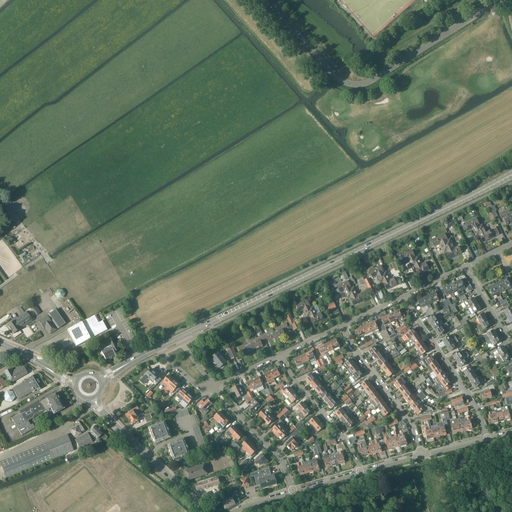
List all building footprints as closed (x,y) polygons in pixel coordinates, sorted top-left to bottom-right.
[(490,202),(487,203),(490,208),(489,208),(495,219),(498,218),(495,212),(496,211),(494,206),(493,206),(492,206),(490,202)] [(509,210),(499,214),(501,218),(503,218),(507,225),(511,222),(511,216),(510,212),(509,210)] [(478,231),(477,228),(480,226),(476,218),(458,227),(461,232),(466,230),(465,230),(468,228),(469,230),(472,229),(476,236),(479,235),(482,234),(480,231),(479,230),(478,231)] [(486,232),(483,228),(482,225),(480,226),(477,228),(478,231),(479,230),(480,231),(482,234),(479,235),(482,243),(493,237),(489,230),(486,232)] [(449,251),(444,242),(447,240),(444,234),(432,240),(435,246),(439,245),(444,254),(446,253),(446,252),(449,251)] [(454,248),(452,243),(450,239),(447,240),(444,242),(449,251),(446,252),(446,253),(449,259),(461,253),(458,246),(454,248)] [(412,260),(415,258),(411,250),(401,255),(401,256),(398,257),(400,261),(403,260),(404,262),(408,261),(412,268),(414,267),(417,265),(416,263),(415,263),(414,262),(413,262),(412,260)] [(421,265),(419,260),(418,257),(415,258),(412,260),(413,262),(414,262),(415,263),(416,263),(417,265),(414,267),(418,275),(428,269),(425,263),(421,265)] [(382,278),(381,275),(384,274),(380,266),(370,270),(373,277),(376,276),(380,283),(382,282),(385,281),(384,278),(383,278),(383,277),(382,278)] [(389,280),(387,276),(386,272),(384,274),(381,275),(382,278),(383,277),(383,278),(384,278),(385,281),(382,282),(386,290),(397,285),(393,278),(389,280)] [(369,278),(365,280),(372,295),(376,293),(369,278)] [(506,279),(504,280),(501,282),(505,291),(511,288),(507,279),(506,279)] [(458,295),(459,298),(464,295),(461,288),(464,287),(461,280),(455,283),(458,290),(460,294),(458,295)] [(349,293),(348,290),(351,289),(347,281),(337,286),(340,293),(344,291),(347,299),(353,296),(352,293),(351,294),(350,292),(349,293)] [(500,282),(498,283),(495,285),(499,294),(505,291),(501,282),(500,282)] [(452,292),(458,290),(455,283),(449,286),(452,292)] [(499,294),(495,285),(492,286),(489,287),(489,288),(493,297),(499,294)] [(454,296),(452,292),(449,286),(443,289),(446,295),(450,294),(451,297),(454,296)] [(357,295),(355,291),(353,288),(351,289),(348,290),(349,293),(350,292),(351,294),(352,293),(353,296),(347,299),(351,305),(353,304),(353,305),(364,300),(361,293),(357,295)] [(434,293),(434,292),(432,294),(429,295),(432,302),(434,306),(437,304),(435,301),(438,299),(436,296),(436,295),(435,293),(434,293)] [(428,296),(428,295),(426,297),(423,298),(426,305),(432,302),(429,295),(428,296)] [(426,305),(423,298),(420,300),(417,301),(418,304),(418,305),(419,305),(424,315),(427,313),(428,315),(431,314),(428,309),(426,305)] [(469,308),(477,304),(473,298),(467,302),(467,301),(464,302),(467,306),(466,307),(467,309),(469,308)] [(445,300),(444,299),(442,300),(443,302),(445,307),(447,306),(451,304),(448,299),(445,300)] [(308,312),(307,309),(310,308),(306,300),(296,305),(299,312),(303,310),(306,317),(309,316),(312,315),(311,312),(310,313),(309,311),(308,312)] [(333,302),(326,305),(327,307),(329,311),(333,309),(334,310),(335,313),(338,312),(336,308),(333,302)] [(472,314),(475,313),(480,309),(477,304),(469,308),(472,314)] [(507,317),(511,314),(511,306),(504,312),(503,312),(505,315),(506,315),(507,317)] [(316,314),(314,311),(313,307),(310,308),(307,309),(308,312),(309,311),(310,313),(311,312),(312,315),(309,316),(313,324),(323,319),(320,313),(316,314)] [(56,309),(48,315),(58,329),(66,323),(56,309)] [(400,314),(398,310),(393,313),(396,320),(402,317),(403,319),(405,318),(403,312),(400,314)] [(28,323),(32,320),(26,312),(7,325),(13,333),(28,323)] [(391,322),(396,320),(393,313),(388,316),(391,322)] [(438,317),(436,314),(428,320),(432,325),(438,321),(442,318),(440,316),(438,317)] [(480,324),(486,320),(483,314),(477,318),(480,324)] [(294,323),(290,315),(286,317),(290,325),(287,327),(286,323),(275,329),(276,331),(273,332),(277,339),(290,333),(288,328),(293,326),(294,330),(300,327),(297,322),(294,323)] [(56,330),(47,316),(39,321),(44,329),(45,327),(50,334),(56,330)] [(71,328),(68,330),(76,346),(90,339),(93,338),(97,335),(103,332),(107,330),(102,321),(98,323),(96,320),(94,316),(90,318),(81,322),(77,325),(71,328)] [(381,319),(383,324),(385,328),(392,324),(391,322),(388,316),(381,319)] [(455,328),(460,325),(459,322),(455,317),(452,319),(456,324),(453,326),(455,328)] [(480,331),(484,329),(490,325),(486,320),(480,324),(477,326),(478,329),(480,331)] [(436,331),(442,326),(438,321),(432,325),(436,331)] [(372,334),(378,331),(374,322),(368,325),(371,331),(372,334)] [(439,336),(447,330),(446,327),(448,326),(446,323),(442,326),(436,331),(439,336)] [(365,334),(371,331),(368,325),(362,327),(365,334)] [(360,337),(365,334),(362,327),(356,330),(360,337)] [(407,341),(409,340),(417,335),(413,329),(404,335),(405,335),(403,336),(406,340),(407,341)] [(273,332),(272,331),(262,335),(265,341),(268,339),(270,342),(277,339),(273,332)] [(490,340),(496,336),(493,331),(487,334),(490,340)] [(265,341),(262,335),(256,338),(255,337),(251,339),(252,342),(256,349),(263,346),(261,342),(265,341)] [(412,345),(414,344),(420,340),(417,335),(409,340),(412,345)] [(443,341),(446,346),(452,342),(457,339),(455,336),(453,338),(451,335),(449,337),(443,341)] [(494,345),(500,342),(496,336),(490,340),(486,342),(487,345),(492,343),(494,345)] [(105,360),(115,355),(113,352),(117,350),(112,338),(108,340),(111,347),(101,352),(105,360)] [(456,344),(459,342),(457,339),(452,342),(446,346),(450,351),(456,347),(458,346),(456,344)] [(333,349),(339,347),(336,340),(330,342),(333,349)] [(418,349),(424,345),(420,340),(414,344),(418,349)] [(256,349),(252,342),(244,346),(244,345),(239,347),(241,351),(246,349),(248,353),(256,349)] [(327,352),(333,349),(330,342),(324,345),(327,352)] [(322,357),(328,354),(327,352),(324,345),(318,348),(322,357)] [(381,348),(379,346),(377,345),(375,347),(374,347),(372,349),(371,348),(368,350),(369,351),(373,357),(379,352),(381,351),(381,348)] [(420,356),(428,351),(424,345),(418,349),(416,351),(420,356)] [(503,347),(503,346),(495,351),(497,354),(495,355),(497,358),(506,352),(504,349),(505,349),(503,347)] [(231,360),(237,357),(232,348),(226,351),(231,360)] [(75,361),(88,354),(86,350),(73,357),(75,361)] [(309,361),(314,358),(311,351),(305,354),(309,361)] [(463,354),(461,351),(460,352),(459,352),(453,356),(457,362),(463,358),(463,357),(467,354),(466,353),(463,354)] [(220,368),(226,363),(218,352),(211,358),(220,368)] [(376,362),(382,357),(379,352),(373,357),(376,362)] [(508,355),(506,352),(497,358),(498,361),(500,360),(502,363),(507,359),(507,360),(509,359),(509,358),(510,358),(509,357),(510,357),(508,355)] [(303,364),(309,361),(305,354),(299,357),(303,364)] [(298,369),(304,366),(303,364),(299,357),(293,359),(298,369)] [(380,367),(386,362),(382,357),(376,362),(380,367)] [(429,366),(435,362),(432,357),(426,361),(429,366)] [(461,367),(467,363),(463,358),(457,362),(461,367)] [(355,365),(351,360),(346,363),(343,366),(347,371),(349,369),(355,365)] [(384,372),(390,367),(386,362),(380,367),(384,372)] [(433,372),(439,367),(435,362),(429,366),(433,372)] [(511,364),(507,368),(507,367),(503,369),(505,372),(508,370),(511,376),(511,364)] [(351,376),(359,370),(355,365),(349,369),(351,372),(349,374),(351,376)] [(27,373),(22,366),(13,371),(12,368),(4,372),(10,383),(27,373)] [(389,377),(394,373),(390,367),(384,372),(389,377)] [(434,379),(443,373),(439,367),(433,372),(430,374),(431,376),(432,375),(434,379)] [(472,370),(470,368),(464,372),(468,377),(474,373),(476,371),(475,369),(472,370)] [(147,373),(139,381),(144,385),(148,379),(153,383),(155,381),(157,384),(161,379),(158,377),(163,372),(160,369),(156,374),(151,369),(147,373)] [(273,378),(280,375),(277,369),(270,371),(273,378)] [(355,381),(357,380),(363,375),(359,370),(351,376),(355,381)] [(274,380),(273,378),(270,371),(264,374),(268,383),(274,380)] [(316,376),(313,373),(306,379),(310,384),(316,379),(319,377),(317,374),(316,376)] [(439,383),(440,382),(447,378),(443,373),(434,379),(436,381),(437,381),(439,383)] [(471,382),(477,378),(474,373),(468,377),(471,382)] [(38,390),(41,388),(34,375),(30,378),(25,380),(26,381),(12,389),(18,399),(37,389),(38,390)] [(167,387),(174,380),(168,376),(162,383),(167,387)] [(256,389),(263,386),(259,377),(252,380),(256,389)] [(401,381),(400,380),(402,379),(400,377),(396,380),(397,382),(394,384),(397,388),(403,384),(405,382),(403,379),(401,381)] [(475,388),(481,384),(483,382),(479,377),(477,378),(471,382),(475,388)] [(450,388),(448,385),(450,384),(447,378),(440,382),(441,383),(439,385),(440,387),(443,386),(444,388),(446,390),(450,388)] [(314,389),(320,384),(316,379),(310,384),(314,389)] [(172,392),(179,385),(174,380),(167,387),(165,390),(167,392),(169,390),(172,392)] [(256,389),(252,380),(246,383),(249,390),(253,388),(254,390),(256,389)] [(365,390),(371,385),(367,381),(361,385),(365,390)] [(319,394),(324,389),(326,388),(322,383),(320,384),(314,389),(319,394)] [(402,394),(408,390),(403,384),(397,388),(402,394)] [(241,390),(238,385),(231,389),(233,392),(235,392),(237,397),(244,394),(242,389),(241,390)] [(369,395),(375,391),(371,385),(365,390),(369,395)] [(490,393),(490,391),(494,390),(493,385),(487,387),(488,391),(481,393),(481,395),(482,397),(483,399),(494,396),(493,393),(490,393)] [(505,394),(502,394),(503,398),(511,395),(511,386),(511,387),(511,389),(505,392),(505,394)] [(294,392),(290,387),(286,390),(284,388),(280,392),(282,394),(283,394),(287,399),(294,392)] [(183,389),(177,397),(179,399),(182,401),(183,400),(188,394),(183,389)] [(323,399),(328,394),(324,389),(319,394),(323,399)] [(406,399),(412,395),(408,390),(402,394),(406,399)] [(370,403),(379,396),(375,391),(369,395),(371,398),(369,400),(370,403)] [(54,394),(53,392),(20,411),(19,410),(17,412),(18,414),(12,418),(22,436),(35,428),(33,424),(31,425),(29,421),(46,411),(47,413),(47,415),(47,418),(52,426),(58,422),(58,421),(60,420),(56,414),(55,415),(54,414),(64,409),(60,402),(61,402),(56,393),(54,394)] [(291,404),(293,402),(298,397),(294,392),(287,399),(286,399),(291,404)] [(418,398),(423,394),(421,392),(414,398),(412,395),(406,399),(410,405),(416,400),(418,398)] [(194,398),(188,394),(183,400),(188,405),(194,398)] [(327,404),(333,399),(328,394),(323,399),(327,404)] [(332,409),(337,404),(337,403),(339,401),(339,398),(338,397),(338,396),(337,395),(333,399),(327,404),(332,409)] [(377,406),(383,401),(379,396),(370,403),(370,404),(371,403),(373,405),(375,403),(377,406)] [(462,400),(462,398),(453,401),(454,404),(451,405),(452,408),(455,407),(464,405),(463,403),(464,403),(463,400),(462,400)] [(212,404),(208,400),(204,403),(201,400),(197,404),(204,411),(212,404)] [(252,413),(260,405),(254,400),(251,404),(252,405),(248,408),(252,413)] [(414,410),(420,405),(416,400),(410,405),(414,410)] [(381,411),(387,406),(383,401),(377,406),(374,408),(376,411),(379,408),(381,411)] [(300,413),(307,407),(303,402),(295,409),(297,411),(300,413)] [(423,406),(422,404),(420,405),(414,410),(418,415),(422,412),(424,414),(429,413),(430,416),(432,415),(432,416),(441,414),(440,411),(439,411),(439,410),(434,412),(431,408),(430,409),(428,407),(428,408),(426,406),(425,407),(424,405),(423,406)] [(383,418),(385,416),(391,411),(387,406),(381,411),(379,412),(383,418)] [(303,419),(311,412),(307,407),(300,413),(297,415),(299,418),(301,417),(303,419)] [(340,419),(346,414),(348,412),(344,407),(341,409),(336,414),(340,419)] [(504,409),(504,408),(504,407),(501,408),(501,410),(504,421),(510,419),(508,409),(505,410),(505,409),(504,409)] [(137,417),(133,410),(126,415),(130,421),(133,425),(136,423),(137,424),(138,423),(138,422),(139,421),(139,420),(141,419),(139,416),(137,417)] [(266,412),(264,410),(259,415),(264,419),(270,413),(267,410),(266,412)] [(498,422),(504,421),(501,410),(495,412),(498,422)] [(218,423),(224,416),(220,412),(213,418),(218,423)] [(269,424),(274,420),(276,417),(271,412),(270,413),(264,419),(269,424)] [(498,422),(495,412),(492,412),(488,413),(489,418),(490,417),(491,424),(498,422)] [(344,424),(350,419),(346,414),(340,419),(344,424)] [(224,426),(229,422),(224,416),(218,423),(221,425),(223,428),(224,426)] [(312,428),(319,422),(315,417),(310,422),(312,424),(310,426),(312,428)] [(348,429),(354,424),(352,421),(354,420),(351,417),(350,419),(344,424),(348,429)] [(431,430),(429,421),(428,417),(416,420),(416,423),(421,422),(422,422),(427,421),(428,428),(424,429),(425,434),(426,433),(427,440),(433,438),(431,430)] [(389,426),(398,423),(396,418),(387,422),(389,426)] [(466,430),(472,429),(470,422),(471,422),(470,418),(463,419),(466,430)] [(453,433),(460,432),(456,419),(450,421),(453,433)] [(460,420),(460,419),(456,419),(460,432),(466,430),(463,419),(460,420)] [(276,435),(284,427),(282,426),(283,425),(280,421),(278,423),(273,429),(275,431),(274,433),(276,435)] [(39,431),(43,428),(39,422),(35,424),(39,431)] [(166,425),(165,422),(161,423),(153,426),(149,428),(151,431),(150,431),(154,440),(155,443),(158,442),(159,442),(167,439),(171,437),(169,434),(170,434),(166,425)] [(316,434),(317,433),(324,427),(319,422),(312,428),(312,429),(316,434)] [(443,428),(442,424),(437,425),(438,429),(440,437),(446,435),(444,427),(443,428)] [(97,439),(103,433),(96,426),(90,432),(92,434),(89,436),(88,433),(75,440),(80,448),(92,442),(91,440),(94,438),(95,437),(97,439)] [(231,438),(232,437),(238,431),(233,426),(226,433),(231,438)] [(81,434),(77,427),(71,430),(75,438),(81,434)] [(282,438),(287,434),(285,431),(286,430),(284,427),(276,435),(278,437),(280,436),(282,438)] [(286,444),(291,449),(292,448),(293,449),(298,445),(296,443),(298,441),(296,439),(301,434),(299,432),(297,429),(297,430),(291,435),(293,437),(286,444)] [(433,438),(440,437),(438,429),(431,430),(433,438)] [(399,438),(396,430),(394,430),(395,435),(394,436),(392,437),(392,439),(396,437),(397,436),(398,438),(392,440),(395,448),(401,446),(399,438)] [(238,440),(243,436),(238,431),(232,437),(235,439),(236,438),(238,440)] [(401,446),(407,444),(405,438),(406,437),(405,433),(401,434),(402,437),(399,438),(401,446)] [(73,451),(67,435),(4,460),(0,461),(0,462),(6,478),(50,460),(73,451)] [(395,448),(392,440),(392,439),(392,437),(391,436),(388,437),(385,438),(386,442),(388,449),(395,448)] [(185,443),(184,439),(180,441),(180,440),(168,445),(170,449),(169,449),(173,457),(174,461),(178,459),(178,460),(187,456),(190,455),(189,452),(186,443),(185,443)] [(376,453),(382,452),(380,445),(379,439),(374,440),(376,445),(373,445),(376,453)] [(246,451),(252,445),(247,440),(242,445),(244,447),(243,448),(246,451)] [(363,446),(363,445),(362,444),(359,445),(360,451),(361,450),(363,457),(369,455),(367,447),(366,445),(363,446)] [(251,456),(257,450),(252,445),(246,451),(251,456)] [(369,455),(376,453),(373,445),(367,447),(369,455)] [(339,464),(345,462),(343,456),(344,455),(343,451),(338,452),(338,454),(336,454),(339,464)] [(336,454),(335,453),(329,455),(332,466),(339,464),(336,454)] [(265,464),(268,461),(261,454),(254,461),(256,464),(258,462),(260,465),(263,462),(265,464)] [(327,455),(327,454),(326,454),(325,454),(324,455),(324,456),(324,457),(323,457),(326,468),(332,466),(329,455),(327,455)] [(313,471),(319,470),(316,459),(310,461),(313,471)] [(245,470),(251,464),(249,461),(248,462),(242,468),(245,470)] [(307,473),(304,462),(304,461),(296,463),(298,469),(299,468),(301,475),(307,473)] [(307,473),(310,472),(313,471),(310,461),(304,462),(307,473)] [(188,480),(207,474),(204,465),(185,471),(188,480)] [(265,476),(270,475),(269,468),(250,474),(251,477),(255,476),(256,480),(255,481),(256,486),(260,485),(261,489),(277,484),(274,475),(265,477),(265,476)] [(196,491),(219,484),(217,477),(194,484),(196,491)] [(249,486),(248,485),(249,484),(247,478),(241,480),(242,484),(241,484),(242,486),(245,485),(246,487),(249,486)] [(225,508),(234,504),(234,502),(235,502),(233,498),(223,502),(225,508)]
